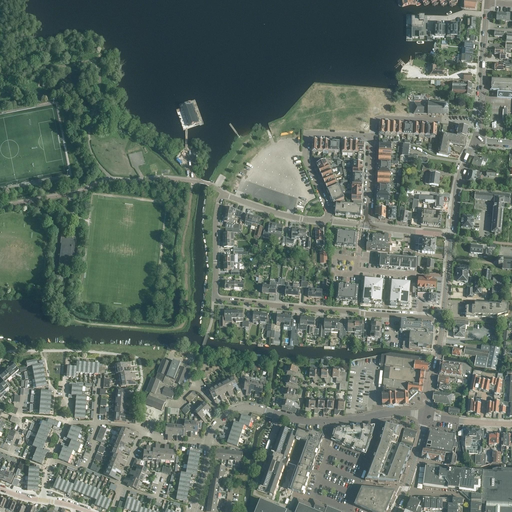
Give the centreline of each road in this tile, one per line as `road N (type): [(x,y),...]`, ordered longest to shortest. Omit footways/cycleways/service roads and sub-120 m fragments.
road 1 (residential): [(442,319),(214,299),(215,219),(225,195)]
road 2 (residential): [(328,221),(305,160),(306,133),(371,137)]
road 3 (residential): [(371,137),(378,117),(478,124)]
